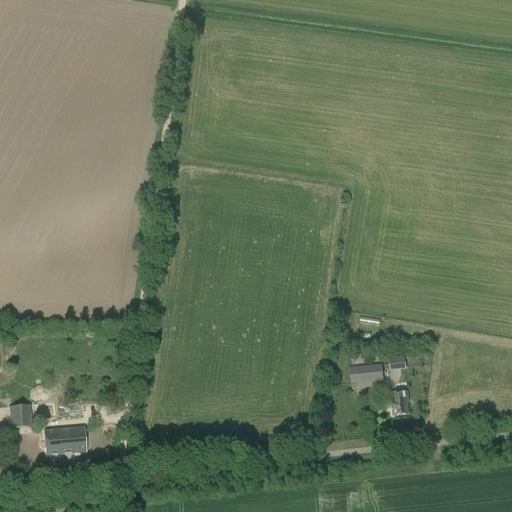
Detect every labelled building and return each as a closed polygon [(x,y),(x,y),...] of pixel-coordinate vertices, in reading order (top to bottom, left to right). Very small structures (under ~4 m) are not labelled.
[(390,369),(407,369),(407,357),(390,357),(390,369)] [(351,385),(383,382),(382,365),(350,368),(351,385)] [(394,417),(409,415),(407,404),(409,404),(407,393),(390,395),(391,406),(393,406),(394,417)] [(11,429),(32,427),(30,406),(9,408),(11,429)] [(66,455),(85,454),(83,429),(44,432),(47,464),(66,462),(66,455)]
